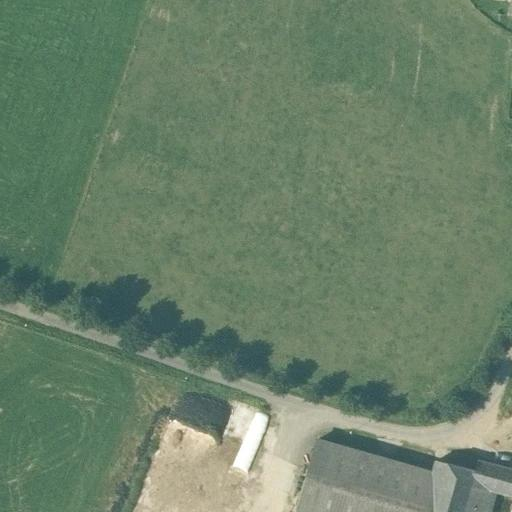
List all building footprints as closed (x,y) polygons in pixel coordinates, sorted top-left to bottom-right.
[(248,413),(234,472),(248,476),(262,416),(248,413)] [(195,511),(222,430),(173,415),(142,511),(195,511)] [(295,511),(420,511),(431,473),(316,441),(295,511)] [(477,461),(456,455),(452,467),(474,473),(477,463),(477,461)] [(420,511),(467,511),(475,487),(511,497),(511,471),(477,463),(474,473),(452,467),(435,462),(431,473),(420,511)]
